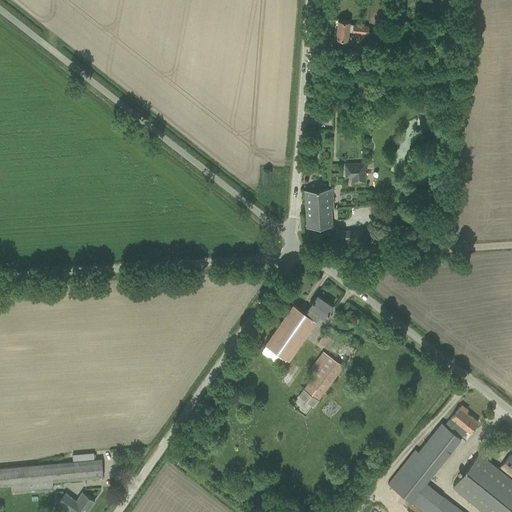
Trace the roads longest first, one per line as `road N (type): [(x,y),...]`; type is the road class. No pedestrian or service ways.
road 1 (unclassified): [(290,253),(280,230),(0,10)]
road 2 (unclassified): [(116,511),(290,253)]
road 3 (unclassified): [(0,276),(290,253)]
road 4 (unclassified): [(511,412),(312,259),(290,253)]
road 5 (unclassified): [(290,253),(309,0)]
